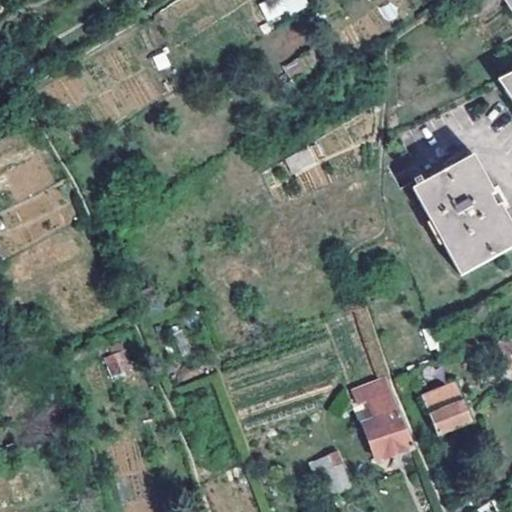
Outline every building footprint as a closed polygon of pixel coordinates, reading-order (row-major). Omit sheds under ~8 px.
[(270,25),(308,3),(305,0),(269,0),(259,6),(270,25)] [(511,98),(511,73),(500,80),(511,98)] [(291,171),(314,164),(310,150),(287,156),(291,171)] [(419,185),(413,188),(459,279),(511,250),(511,222),(476,155),(424,182),(421,176),(415,179),(419,185)] [(511,337),(498,342),(511,388),(511,337)] [(123,348),(102,358),(111,379),(133,370),(123,348)] [(457,383),(423,396),(439,435),(464,425),(468,433),(477,430),(457,383)] [(356,403),(359,414),(393,401),(389,390),(356,403)] [(367,435),(377,463),(393,457),(400,454),(414,449),(402,422),(367,435)] [(324,470),(327,478),(344,473),(342,465),(324,470)] [(344,473),(327,478),(335,503),(351,498),(344,473)]
